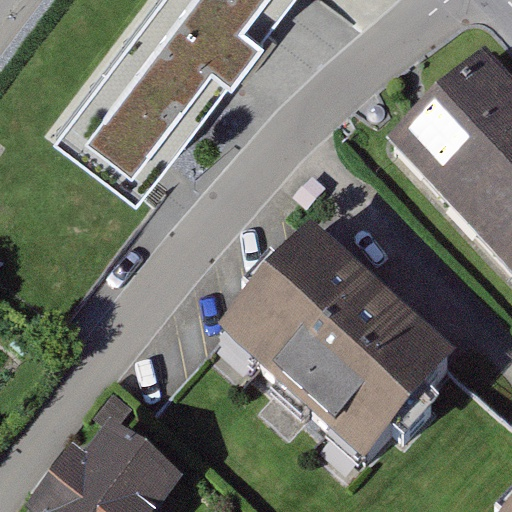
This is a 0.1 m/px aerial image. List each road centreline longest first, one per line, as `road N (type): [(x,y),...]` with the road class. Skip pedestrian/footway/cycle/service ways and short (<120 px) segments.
road 1 (residential): [(0,502),(252,179),(448,0)]
road 2 (unknown): [(252,179),(511,387)]
